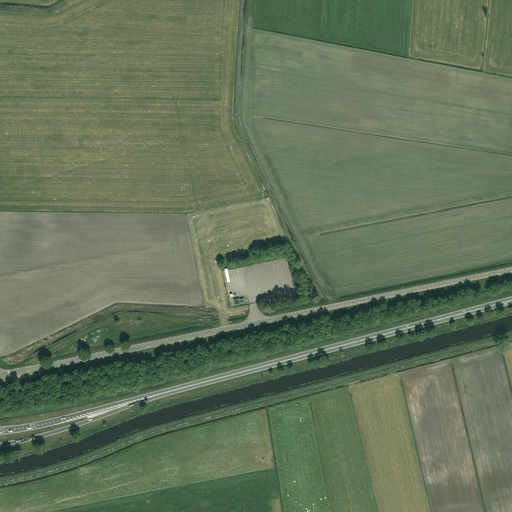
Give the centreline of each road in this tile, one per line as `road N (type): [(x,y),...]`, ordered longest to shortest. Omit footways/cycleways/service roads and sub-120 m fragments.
road 1 (unclassified): [(0,375),(511,270)]
road 2 (trunk): [(162,393),(511,300)]
road 3 (trunk): [(0,444),(162,393)]
road 4 (trunk): [(162,393),(0,430)]
